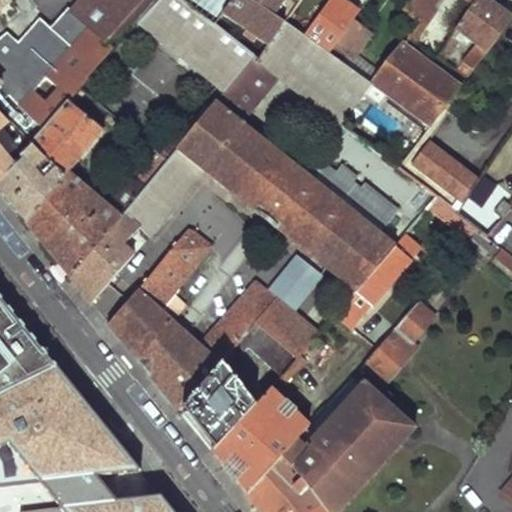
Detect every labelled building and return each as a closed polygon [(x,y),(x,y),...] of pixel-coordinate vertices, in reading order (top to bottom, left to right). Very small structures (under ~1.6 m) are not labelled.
[(0,0),(0,114),(27,144),(65,102),(68,98),(77,88),(134,22),(153,0),(94,0),(78,19),(83,24),(72,36),(34,82),(12,103),(0,90),(0,11),(9,3),(6,0),(0,0)] [(211,84),(156,154),(164,160),(123,212),(148,237),(203,172),(246,207),(284,161),(244,128),(213,102),(250,57),(177,0),(153,0),(134,22),(211,84)] [(228,0),(227,2),(219,13),(263,47),(283,19),(292,6),(296,0),(228,0)] [(325,0),(296,0),(292,6),(315,21),(329,2),(325,0)] [(330,0),(329,2),(315,21),(304,36),(328,54),(351,23),(334,11),(341,0),(330,0)] [(440,0),(407,0),(389,24),(410,39),(386,70),(372,88),(429,131),(461,90),(413,52),(427,33),(419,27),(440,0)] [(477,0),(472,9),(454,34),(462,38),(445,63),(467,80),(511,20),(482,0),(477,0)] [(458,0),(472,9),(477,0),(458,0)] [(78,19),(67,32),(72,36),(83,24),(78,19)] [(263,47),(253,60),(250,57),(213,102),(244,128),(280,80),(287,72),(344,115),(338,124),(342,127),(372,88),(358,77),(347,68),(328,54),(304,36),(283,19),(263,47)] [(351,23),(328,54),(347,68),(370,37),(351,23)] [(454,34),(437,58),(445,63),(462,38),(454,34)] [(371,59),(358,77),(372,88),(386,70),(371,59)] [(287,72),(280,80),(338,124),(344,115),(287,72)] [(77,88),(68,98),(73,103),(81,92),(77,88)] [(60,179),(24,221),(45,248),(70,278),(123,212),(164,160),(156,154),(132,183),(125,177),(102,208),(65,173),(99,132),(65,102),(27,144),(30,147),(60,179)] [(131,133),(96,104),(91,110),(126,139),(131,133)] [(0,114),(0,179),(20,161),(17,159),(30,147),(27,144),(0,114)] [(131,133),(126,139),(122,143),(144,160),(152,150),(131,133)] [(30,147),(17,159),(20,161),(0,179),(0,190),(8,201),(24,221),(60,179),(30,147)] [(428,147),(413,168),(457,202),(451,209),(457,214),(478,183),(428,147)] [(284,161),(246,207),(353,293),(393,248),(284,161)] [(511,205),(503,199),(494,210),(503,218),(511,206),(511,205)] [(123,212),(70,278),(80,291),(90,304),(148,237),(123,212)] [(187,230),(107,325),(126,349),(153,382),(176,412),(181,407),(219,368),(233,351),(254,325),(293,362),(317,335),(292,315),(265,293),(254,284),(197,347),(170,323),(156,310),(171,293),(209,247),(187,230)] [(479,231),(474,237),(485,245),(489,240),(479,231)] [(353,293),(333,316),(349,330),(418,251),(403,237),(393,248),(353,293)] [(468,245),(460,254),(477,267),(484,259),(468,245)] [(294,256),(279,275),(306,297),(321,279),(294,256)] [(279,275),(265,293),(292,315),(306,297),(279,275)] [(0,396),(59,367),(0,293),(0,396)] [(171,293),(156,310),(170,323),(185,305),(171,293)] [(420,303),(366,368),(374,375),(388,388),(421,350),(415,346),(438,318),(420,303)] [(254,325),(233,351),(239,357),(247,348),(280,376),(293,362),(254,325)] [(22,511),(176,511),(171,505),(161,493),(118,496),(111,486),(104,476),(139,473),(59,367),(0,396),(0,485),(47,480),(56,493),(65,507),(22,511)] [(219,368),(181,407),(197,428),(215,451),(251,409),(219,368)] [(366,368),(309,428),(298,440),(306,449),(366,383),(374,375),(366,368)] [(347,511),(418,432),(366,383),(306,449),(298,440),(246,495),(260,511),(347,511)] [(309,428),(268,390),(251,409),(215,451),(212,454),(230,475),(246,495),(298,440),(309,428)] [(511,476),(499,490),(511,502),(511,476)]
